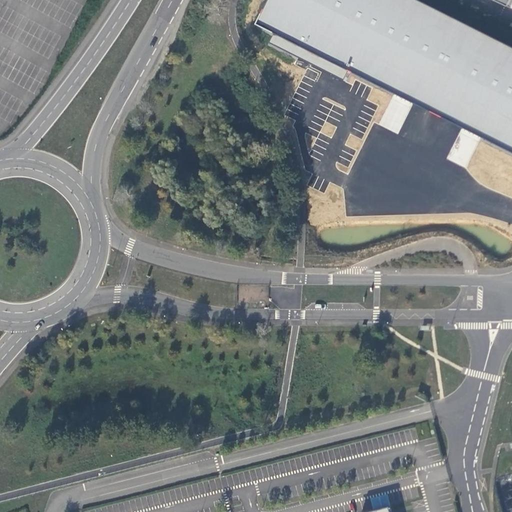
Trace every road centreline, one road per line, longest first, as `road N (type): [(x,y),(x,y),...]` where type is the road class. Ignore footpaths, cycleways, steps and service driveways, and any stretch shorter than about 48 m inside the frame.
road 1 (tertiary): [(79,296),(137,296),(237,316),(467,318)]
road 2 (tertiary): [(467,279),(234,274),(99,230)]
road 3 (primary): [(90,203),(96,149),(112,110),(174,0)]
road 4 (primary): [(128,0),(89,63),(6,161)]
